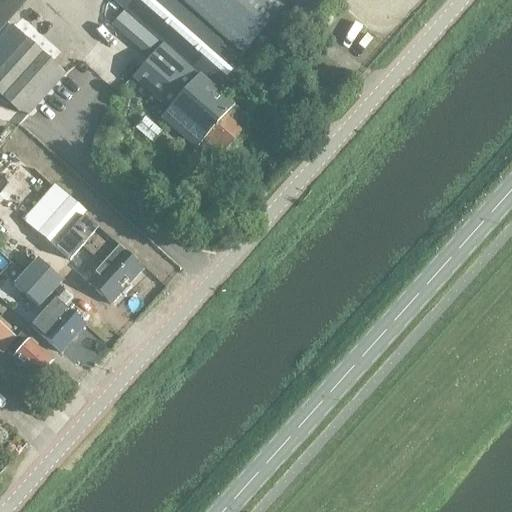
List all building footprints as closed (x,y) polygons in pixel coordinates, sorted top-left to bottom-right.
[(0,0),(0,33),(26,5),(20,0),(0,0)] [(113,0),(112,1),(162,46),(132,80),(167,112),(160,120),(212,165),(249,123),(217,94),(244,66),(225,48),(170,0),(180,0),(242,55),(285,6),(277,0),(113,0)] [(285,0),(301,14),(313,0),(285,0)] [(21,19),(13,28),(12,27),(0,39),(0,96),(18,112),(58,68),(27,40),(35,31),(21,19)] [(96,229),(98,227),(53,187),(24,221),(71,262),(83,249),(92,256),(95,253),(107,264),(90,284),(112,304),(142,270),(96,229)] [(38,310),(62,284),(37,260),(13,287),(24,297),(20,302),(31,312),(36,308),(38,310)] [(60,356),(86,327),(63,307),(39,336),(60,356)] [(0,345),(12,357),(14,364),(18,368),(24,368),(37,380),(53,363),(37,349),(40,346),(33,341),(31,343),(23,335),(17,342),(0,326),(0,345)]
